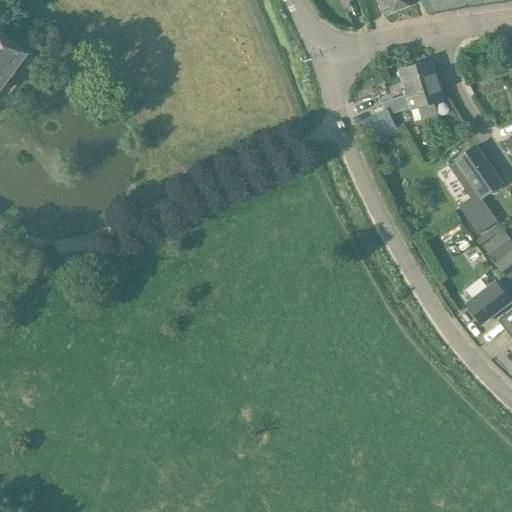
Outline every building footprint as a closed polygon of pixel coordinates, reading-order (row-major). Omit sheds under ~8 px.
[(377,0),(384,16),(415,3),(413,0),(377,0)] [(0,88),(26,54),(0,33),(0,88)] [(426,106),(418,108),(421,119),(436,115),(433,103),(444,100),(432,60),(415,65),(426,106)] [(418,108),(426,106),(415,65),(399,70),(414,122),(421,119),(418,108)] [(390,104),(382,107),(384,111),(386,115),(393,113),(390,104)] [(386,115),(384,111),(372,117),(382,138),(394,132),(386,115)] [(361,123),(370,143),(382,138),(372,117),(361,123)] [(497,221),(480,198),(501,184),(474,145),(446,164),(470,198),(458,206),(478,235),(497,221)] [(491,239),(482,246),(493,261),(494,262),(511,249),(511,248),(511,245),(502,231),(491,239)] [(511,248),(511,249),(494,262),(507,280),(505,281),(511,290),(511,248)] [(494,283),(465,305),(480,325),(509,302),(494,283)] [(511,310),(498,321),(511,338),(511,310)]
